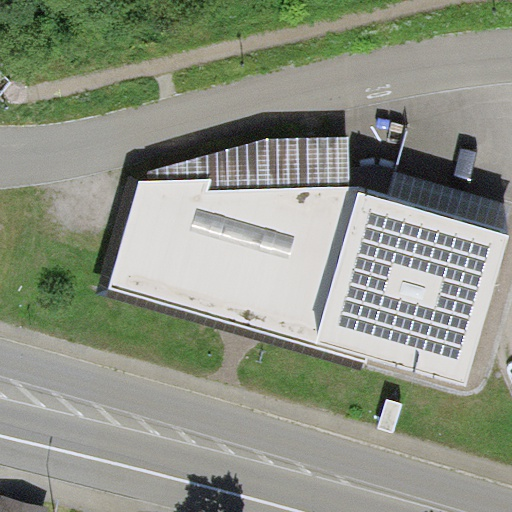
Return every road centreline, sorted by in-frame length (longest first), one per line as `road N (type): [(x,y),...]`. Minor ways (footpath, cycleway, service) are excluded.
road 1 (unclassified): [(511,53),(365,74),(110,140),(0,159)]
road 2 (secondary): [(401,496),(260,440),(0,362)]
road 3 (secondary): [(0,421),(237,478),(401,496)]
